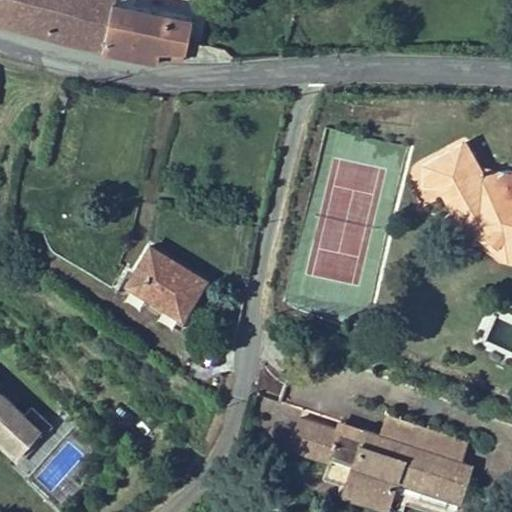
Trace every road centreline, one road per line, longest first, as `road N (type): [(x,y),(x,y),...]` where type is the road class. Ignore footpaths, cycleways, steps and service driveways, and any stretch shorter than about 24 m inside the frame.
road 1 (residential): [(162,511),(219,455),(234,415),(305,72)]
road 2 (residential): [(0,41),(156,80),(305,72)]
road 3 (residential): [(305,72),(511,73)]
